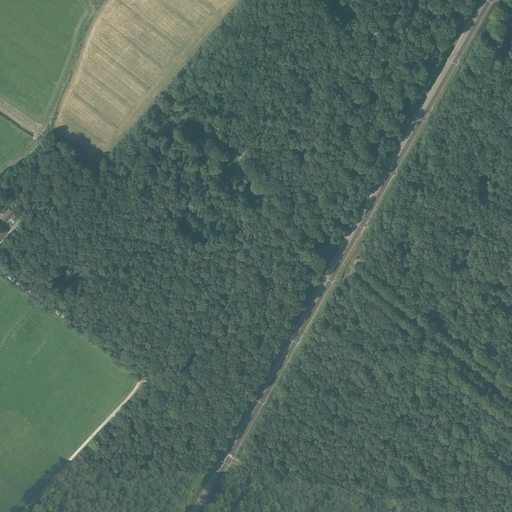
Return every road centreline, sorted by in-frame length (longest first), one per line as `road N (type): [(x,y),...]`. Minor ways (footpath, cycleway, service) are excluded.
road 1 (unclassified): [(14,280),(139,375),(134,391),(21,511)]
road 2 (track): [(30,115),(45,118),(97,0)]
